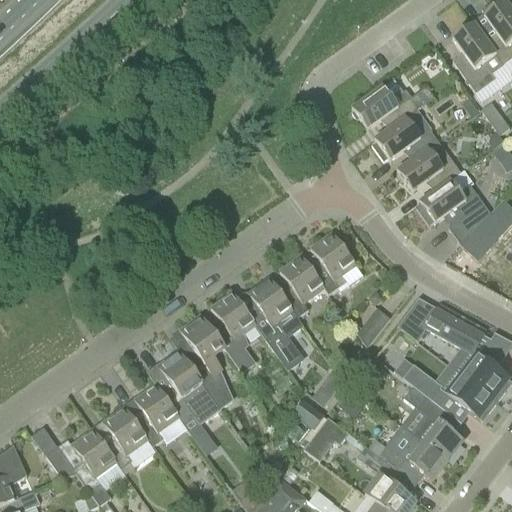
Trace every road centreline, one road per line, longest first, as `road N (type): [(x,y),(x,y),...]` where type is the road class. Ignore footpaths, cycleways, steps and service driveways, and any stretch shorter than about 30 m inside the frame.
road 1 (residential): [(0,428),(298,208),(333,204)]
road 2 (residential): [(333,204),(313,88),(427,0)]
road 3 (residential): [(511,323),(423,282),(353,209),(333,204)]
road 4 (secondary): [(0,118),(132,0)]
